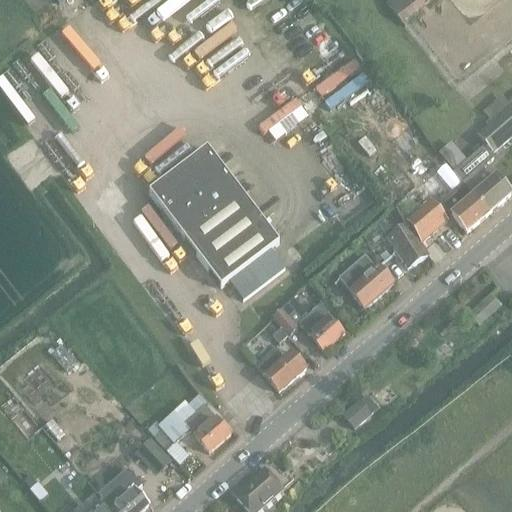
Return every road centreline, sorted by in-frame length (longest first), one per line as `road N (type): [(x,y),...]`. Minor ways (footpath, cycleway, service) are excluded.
road 1 (unknown): [(268,442),(146,251),(116,194),(107,141),(140,112),(197,117),(222,131),(307,234)]
road 2 (tertiary): [(189,511),(511,229)]
